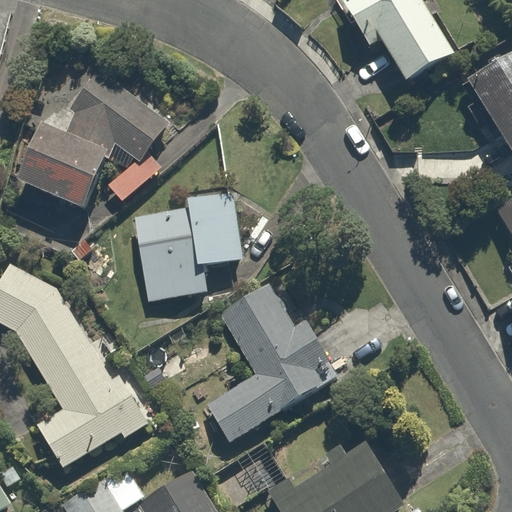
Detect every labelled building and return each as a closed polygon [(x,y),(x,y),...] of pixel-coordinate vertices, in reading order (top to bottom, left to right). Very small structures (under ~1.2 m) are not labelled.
[(460,61),(423,0),(333,0),(342,14),(347,11),(373,55),(384,48),(410,91),(460,61)] [(511,39),(471,67),(479,78),(473,82),(480,93),(475,96),(511,152),(511,39)] [(69,133),(53,125),(28,186),(96,213),(122,149),(145,163),(171,126),(98,77),(74,113),(77,115),(69,133)] [(143,167),(140,164),(113,188),(128,205),(167,169),(155,156),(143,167)] [(197,210),(141,218),(153,303),(214,295),(210,270),(250,264),(241,194),(196,200),(197,210)] [(511,204),(497,213),(511,238),(511,204)] [(13,269),(0,294),(0,324),(24,336),(69,411),(44,426),(67,465),(126,429),(133,441),(158,426),(127,375),(117,381),(65,295),(13,269)] [(278,285),(226,319),(263,375),(213,407),(237,444),(292,408),(296,414),(338,386),(329,372),(341,364),(315,323),(306,328),(278,285)] [(292,480),(272,493),(283,511),(411,511),(422,506),(380,439),(357,454),(353,448),(332,461),(335,466),(298,489),(292,480)] [(127,466),(67,508),(69,511),(133,511),(135,511),(133,508),(149,498),(127,466)] [(0,511),(9,511),(22,504),(0,470),(0,511)] [(229,511),(205,472),(143,509),(144,511),(229,511)]
